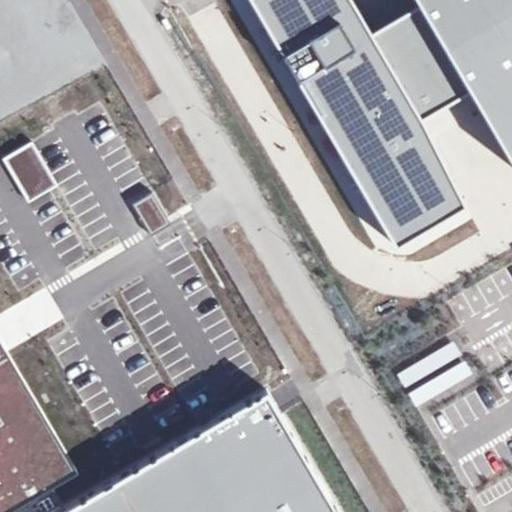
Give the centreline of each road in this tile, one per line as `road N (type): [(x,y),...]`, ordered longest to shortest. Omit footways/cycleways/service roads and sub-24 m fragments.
road 1 (unclassified): [(434,511),(133,0)]
road 2 (unknown): [(295,276),(0,412)]
